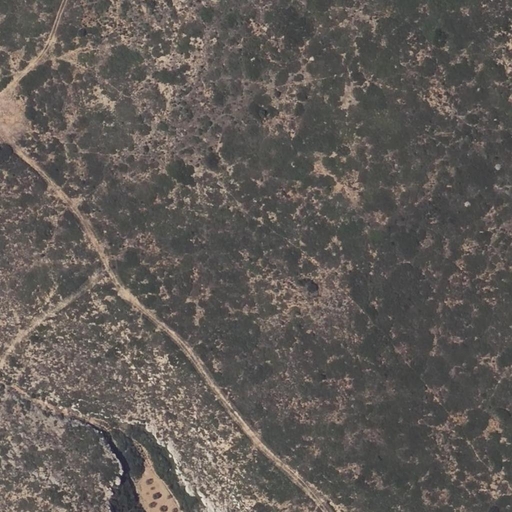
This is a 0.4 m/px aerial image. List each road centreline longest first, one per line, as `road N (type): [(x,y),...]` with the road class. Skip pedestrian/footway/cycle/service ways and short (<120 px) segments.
road 1 (track): [(338,511),(188,341),(121,286),(64,197),(12,139)]
road 2 (track): [(149,511),(110,426),(0,378)]
